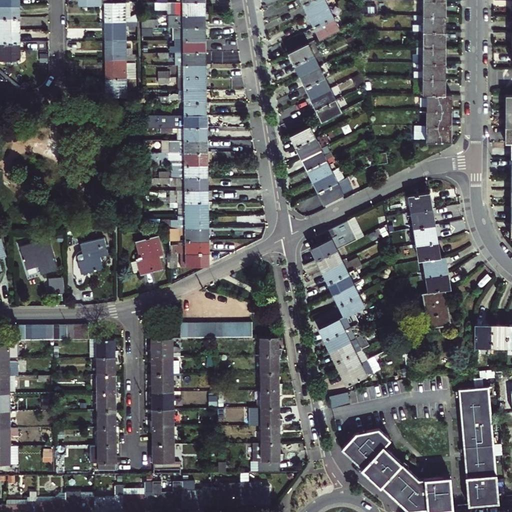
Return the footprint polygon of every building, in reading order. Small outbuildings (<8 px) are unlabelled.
[(325,0),(310,0),(303,3),(309,15),(328,5),(325,0)] [(444,0),(423,0),(424,15),(445,15),(444,0)] [(170,2),(171,14),(205,14),(205,1),(177,2),(170,2)] [(107,3),(105,3),(105,21),(137,21),(137,14),(136,14),(130,17),(130,2),(107,3)] [(19,4),(0,4),(0,16),(19,17),(19,4)] [(328,5),(309,15),(314,26),(334,16),(328,5)] [(173,27),(205,26),(205,14),(171,14),(170,14),(170,27),(173,27)] [(445,15),(424,15),(423,31),(445,31),(445,15)] [(0,29),(19,29),(19,17),(0,16),(0,29)] [(334,16),(314,26),(320,37),(339,28),(334,16)] [(141,19),(142,27),(157,27),(158,27),(158,19),(141,19)] [(137,21),(105,21),(106,40),(125,40),(125,26),(137,26),(137,21)] [(178,39),(205,39),(205,26),(173,27),(173,39),(178,39)] [(0,41),(19,42),(19,29),(0,29),(0,41)] [(445,31),(423,31),(423,46),(445,47),(445,31)] [(178,39),(178,52),(205,52),(205,39),(178,39)] [(125,40),(106,40),(106,59),(135,59),(138,59),(138,54),(133,54),(125,54),(125,40)] [(308,43),(314,54),(319,51),(313,40),(308,43)] [(0,41),(0,58),(19,58),(19,42),(0,41)] [(308,43),(289,52),(294,63),(314,54),(308,43)] [(445,47),(423,46),(423,62),(444,62),(445,47)] [(314,54),(319,65),(324,63),(319,51),(314,54)] [(175,64),(178,64),(184,64),(205,64),(205,52),(178,52),(175,52),(175,64)] [(294,63),(299,75),(319,65),(314,54),(294,63)] [(106,59),(106,78),(126,78),(125,63),(135,63),(135,59),(106,59)] [(444,62),(423,62),(423,78),(444,78),(444,62)] [(125,63),(126,78),(136,77),(135,63),(125,63)] [(299,75),(305,86),(325,76),(330,74),(324,63),(319,65),(299,75)] [(178,72),(178,77),(183,77),(205,77),(205,64),(184,64),(184,72),(178,72)] [(352,77),(356,89),(365,85),(363,72),(352,77)] [(305,86),(310,97),(330,88),(325,76),(305,86)] [(183,77),(184,89),(206,89),(205,77),(183,77)] [(106,97),(136,97),(136,92),(126,92),(126,78),(106,78),(106,97)] [(427,94),(444,94),(444,78),(423,78),(423,94),(427,94)] [(310,97),(316,109),(336,99),(330,88),(310,97)] [(184,89),(184,102),(206,102),(206,89),(184,89)] [(444,94),(427,94),(427,110),(451,110),(451,94),(444,94)] [(316,109),(321,120),(341,110),(336,99),(316,109)] [(184,102),(184,114),(206,114),(206,102),(184,102)] [(451,110),(427,110),(427,125),(450,125),(451,110)] [(158,127),(161,127),(206,127),(206,114),(184,114),(143,115),(143,127),(158,127)] [(310,125),(290,135),(296,146),(316,137),(310,125)] [(427,125),(427,141),(450,141),(450,125),(427,125)] [(161,127),(161,132),(178,132),(178,140),(206,139),(206,127),(161,127)] [(316,137),(296,146),(301,157),(327,145),(329,144),(324,133),(316,137)] [(206,139),(178,140),(168,140),(168,152),(206,152),(206,139)] [(327,145),(301,157),(307,169),(333,156),(327,145)] [(386,151),(375,153),(377,162),(377,164),(387,162),(386,151)] [(150,152),(143,153),(143,165),(158,165),(158,159),(166,159),(166,165),(170,165),(179,165),(207,164),(206,152),(168,152),(150,152)] [(333,156),(307,169),(312,180),(336,168),(333,162),(335,161),(333,156)] [(159,172),(159,177),(207,177),(207,164),(179,165),(179,171),(170,172),(159,172)] [(336,168),(312,180),(318,191),(344,178),(339,167),(336,168)] [(177,190),(207,189),(207,177),(159,177),(155,177),(155,183),(169,183),(169,185),(177,185),(177,190)] [(344,178),(318,191),(323,202),(324,202),(326,206),(343,198),(341,194),(352,188),(347,177),(344,178)] [(178,202),(207,202),(207,189),(177,190),(177,196),(159,196),(159,202),(178,202)] [(429,191),(409,194),(411,211),(432,208),(429,191)] [(178,215),(207,214),(207,202),(178,202),(178,215)] [(432,208),(411,211),(414,227),(435,224),(432,208)] [(180,227),(207,227),(207,214),(178,215),(178,219),(159,219),(159,227),(169,227),(180,227)] [(348,221),(357,239),(362,236),(353,218),(348,221)] [(318,243),(311,247),(317,258),(336,249),(340,247),(357,239),(348,221),(347,220),(314,236),(318,243)] [(435,224),(414,227),(417,243),(437,240),(435,224)] [(169,227),(169,240),(180,240),(180,235),(186,235),(186,240),(208,239),(207,227),(180,227),(169,227)] [(131,262),(134,273),(141,271),(141,273),(162,267),(159,257),(158,255),(162,253),(158,236),(137,241),(141,257),(139,257),(139,258),(138,258),(138,260),(131,262)] [(79,254),(78,256),(82,273),(103,268),(100,256),(108,254),(104,237),(81,242),(84,253),(79,254)] [(39,264),(41,272),(57,267),(49,238),(20,247),(26,267),(35,265),(39,264)] [(180,252),(208,252),(208,239),(186,240),(185,240),(186,245),(169,245),(169,252),(176,252),(180,252)] [(437,240),(417,243),(419,259),(423,258),(440,256),(437,240)] [(340,247),(336,249),(342,260),(346,258),(340,247)] [(336,249),(317,258),(322,270),(342,260),(336,249)] [(180,266),(208,265),(208,252),(180,252),(180,266)] [(440,256),(423,258),(426,274),(447,271),(445,255),(440,256)] [(322,270),(328,281),(353,268),(361,264),(358,257),(348,262),(346,258),(342,260),(322,270)] [(353,268),(328,281),(333,292),(353,282),(359,280),(353,268)] [(447,271),(426,274),(428,291),(445,289),(450,288),(447,271)] [(66,292),(66,274),(51,275),(52,292),(66,292)] [(353,282),(333,292),(339,303),(358,294),(353,282)] [(428,291),(422,292),(428,327),(451,323),(445,289),(428,291)] [(358,294),(339,303),(344,315),(353,310),(364,305),(358,294)] [(344,315),(319,327),(324,338),(358,322),(353,310),(344,315)] [(358,322),(324,338),(330,350),(356,337),(364,333),(358,322)] [(483,324),(474,324),(474,346),(491,346),(491,324),(483,324)] [(499,324),(491,324),(491,346),(507,346),(507,324),(499,324)] [(149,356),(172,355),(172,337),(152,338),(152,350),(148,350),(148,353),(149,356)] [(278,337),(261,337),(261,355),(281,355),(282,349),(278,349),(278,337)] [(330,350),(335,361),(355,351),(362,348),(356,337),(330,350)] [(97,338),(97,356),(117,356),(118,352),(118,350),(114,350),(114,338),(97,338)] [(0,357),(8,357),(8,354),(8,339),(0,339),(0,357)] [(362,348),(355,351),(361,362),(367,359),(362,348)] [(355,351),(335,361),(341,372),(361,362),(355,351)] [(172,355),(149,356),(148,359),(148,361),(152,361),(152,373),(172,373),(179,373),(179,360),(172,360),(172,355)] [(261,355),(261,372),(279,372),(278,360),(282,360),(281,355),(261,355)] [(117,356),(97,356),(97,374),(115,373),(114,362),(118,362),(118,359),(117,356)] [(8,357),(0,357),(0,374),(9,375),(15,375),(17,375),(17,361),(9,361),(8,357)] [(341,372),(347,384),(373,371),(367,359),(361,362),(341,372)] [(279,372),(261,372),(261,390),(282,390),(283,384),(279,384),(279,372)] [(115,373),(97,374),(97,391),(118,391),(118,388),(119,385),(115,385),(115,373)] [(149,391),(172,390),(172,373),(152,373),(152,385),(148,385),(149,388),(149,391)] [(9,375),(0,374),(0,392),(9,392),(9,375)] [(468,504),(498,502),(498,498),(497,492),(493,442),(493,436),(489,393),(488,385),(458,388),(458,390),(459,396),(463,446),(463,452),(468,504)] [(153,408),(173,408),(172,390),(149,391),(149,393),(149,396),(152,396),(153,408)] [(261,390),(262,407),(279,407),(279,395),(283,395),(282,390),(261,390)] [(118,391),(97,391),(98,409),(115,409),(115,397),(119,397),(118,394),(118,391)] [(0,409),(9,410),(9,392),(0,392),(0,409)] [(332,409),(350,405),(347,393),(329,397),(332,409)] [(251,425),(262,425),(282,425),(283,419),(279,419),(279,407),(262,407),(251,407),(251,425)] [(150,426),(173,425),(173,408),(153,408),(153,420),(149,420),(149,422),(150,426)] [(0,427),(17,427),(17,410),(9,410),(0,409),(0,427)] [(115,409),(98,409),(98,426),(118,426),(119,423),(119,420),(115,420),(115,409)] [(153,443),(173,443),(173,425),(150,426),(149,429),(149,431),(153,431),(153,443)] [(282,425),(262,425),(262,442),(279,442),(279,430),(283,430),(282,425)] [(118,426),(98,426),(98,444),(115,444),(115,439),(115,432),(119,432),(119,429),(118,426)] [(17,427),(0,427),(0,444),(9,445),(9,436),(17,436),(17,427)] [(452,506),(449,475),(443,476),(431,477),(378,427),(365,430),(359,431),(356,432),(342,449),(407,509),(452,506)] [(283,454),(279,454),(279,442),(262,442),(254,443),(254,461),(258,461),(258,468),(280,468),(280,460),(283,460),(283,454)] [(180,463),(173,463),(173,443),(153,443),(153,455),(149,455),(150,459),(150,461),(153,461),(153,469),(180,469),(180,463)] [(9,445),(0,444),(0,463),(10,463),(9,445)] [(116,456),(115,444),(98,444),(98,470),(116,469),(116,462),(119,462),(119,458),(119,456),(116,456)] [(9,445),(10,463),(18,463),(17,445),(9,445)] [(249,482),(249,472),(240,472),(240,482),(241,504),(270,503),(270,485),(261,485),(261,482),(249,482)] [(153,481),(153,509),(161,509),(160,511),(174,511),(174,506),(182,506),(182,480),(173,480),(173,491),(161,491),(161,481),(153,481)] [(182,480),(182,506),(190,506),(190,510),(203,510),(203,504),(211,504),(211,485),(202,485),(202,487),(195,487),(195,480),(182,480)] [(124,493),(124,511),(132,511),(131,511),(144,511),(145,509),(153,509),(153,481),(145,481),(145,488),(138,488),(138,493),(124,493)] [(211,504),(241,504),(240,482),(219,482),(219,485),(211,485),(211,504)] [(124,493),(123,488),(123,485),(115,485),(115,496),(94,496),(94,511),(115,511),(116,511),(124,511),(124,493)] [(65,498),(65,492),(60,492),(55,495),(36,496),(36,501),(56,501),(56,499),(65,498)] [(65,498),(65,511),(94,511),(94,496),(86,496),(86,498),(65,498)] [(36,501),(36,511),(65,511),(65,498),(56,499),(56,501),(36,501)] [(7,504),(6,511),(36,511),(36,501),(30,501),(27,501),(27,503),(7,504)]
